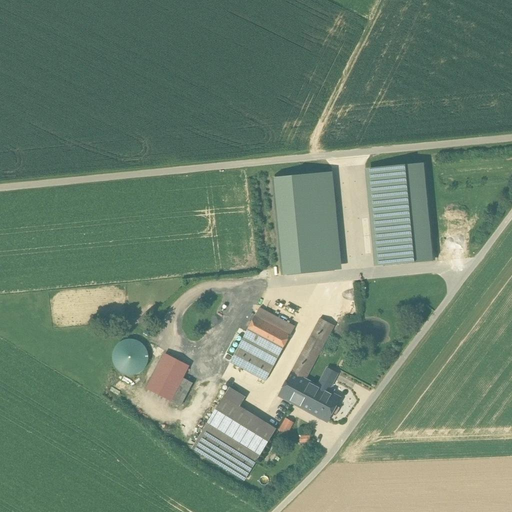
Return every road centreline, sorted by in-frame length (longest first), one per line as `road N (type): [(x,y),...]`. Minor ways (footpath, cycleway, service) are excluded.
road 1 (unclassified): [(511,136),(0,186)]
road 2 (residential): [(511,215),(320,468),(275,511)]
road 3 (track): [(309,156),(385,0)]
